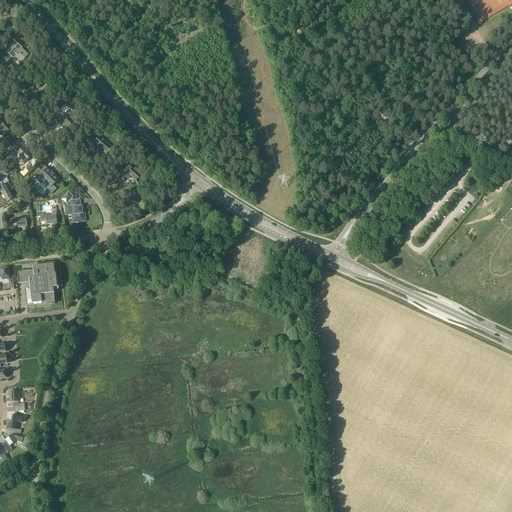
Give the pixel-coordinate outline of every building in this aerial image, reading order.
[(14,41),(5,50),(11,55),(10,56),(14,59),(16,57),(21,62),(28,55),(21,49),(22,48),(14,41)] [(22,90),(22,91),(22,92),(22,93),(23,93),(32,101),(33,103),(38,106),(41,102),(37,99),(36,97),(37,97),(37,96),(38,95),(38,94),(38,93),(39,92),(42,95),(43,97),(51,89),(49,87),(45,83),(39,89),(36,86),(36,85),(36,84),(36,83),(35,83),(34,83),(33,83),(33,84),(32,84),(32,85),(32,86),(33,86),(30,89),(29,90),(27,88),(27,87),(26,87),(25,87),(24,87),(23,87),(23,88),(22,88),(22,89),(22,90)] [(66,119),(66,118),(62,114),(54,122),(59,126),(60,125),(67,132),(73,126),(66,119)] [(0,121),(0,133),(1,133),(4,136),(9,131),(0,121)] [(107,144),(107,143),(100,136),(95,141),(91,137),(86,142),(91,147),(91,148),(95,152),(96,151),(98,153),(102,149),(107,154),(113,149),(107,144)] [(32,153),(25,146),(20,151),(15,146),(15,145),(10,150),(13,153),(15,151),(18,154),(18,155),(25,162),(30,157),(28,156),(32,153)] [(135,168),(133,170),(127,165),(116,177),(122,183),(126,178),(127,179),(131,175),(136,181),(142,174),(135,168)] [(48,169),(40,176),(37,180),(40,183),(44,180),(49,184),(47,186),(53,192),(56,189),(53,185),(59,180),(48,169)] [(2,186),(0,187),(0,188),(1,191),(1,192),(3,195),(9,192),(12,190),(12,189),(9,184),(8,183),(6,184),(4,181),(3,181),(0,183),(0,182),(0,183),(2,186)] [(9,192),(3,195),(5,199),(5,198),(7,202),(9,201),(11,204),(15,202),(9,192)] [(72,196),(68,193),(62,199),(63,200),(63,201),(63,206),(65,206),(66,215),(72,214),(73,222),(85,221),(84,210),(82,210),(81,207),(80,207),(79,200),(73,201),(73,199),(71,198),(72,196)] [(56,217),(58,217),(58,211),(52,212),(52,216),(47,216),(47,215),(41,215),(41,217),(41,222),(44,221),(45,222),(46,222),(47,225),(53,224),(54,228),(57,227),(57,224),(56,217)] [(26,218),(20,218),(20,220),(16,220),(16,219),(11,219),(12,225),(16,224),(17,228),(24,227),(24,231),(27,230),(27,227),(26,218)] [(35,282),(35,288),(25,289),(27,306),(32,305),(33,306),(38,306),(55,304),(54,291),(59,290),(57,268),(56,268),(55,263),(39,265),(39,266),(33,267),(34,270),(18,272),(19,284),(35,282)] [(1,273),(0,273),(1,277),(2,277),(2,280),(9,279),(8,268),(6,268),(5,267),(2,268),(2,269),(1,269),(1,273)] [(8,392),(9,403),(13,402),(14,407),(19,407),(19,402),(18,391),(8,392)] [(19,415),(13,415),(10,431),(16,433),(17,429),(18,422),(23,423),(24,417),(19,416),(19,415)] [(24,418),(22,428),(26,429),(25,431),(31,432),(34,420),(24,418)] [(2,445),(8,453),(13,450),(10,446),(16,441),(22,443),(24,438),(15,435),(13,437),(12,435),(5,440),(7,441),(2,445)] [(0,450),(0,459),(4,466),(8,463),(0,450)]
